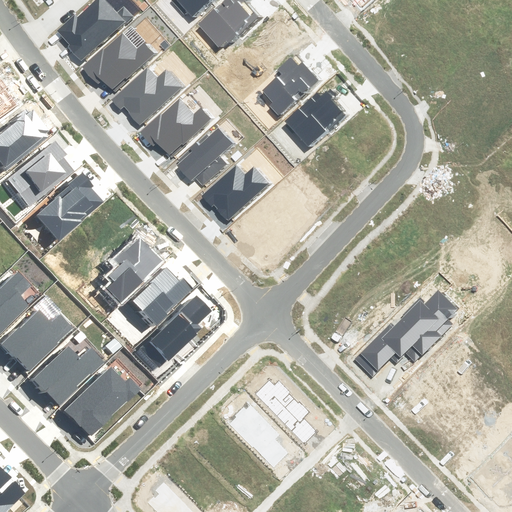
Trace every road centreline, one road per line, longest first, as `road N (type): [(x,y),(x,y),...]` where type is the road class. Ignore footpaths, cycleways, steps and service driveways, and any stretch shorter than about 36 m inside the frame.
road 1 (residential): [(311,0),(404,102),(416,137),(410,161),(266,314)]
road 2 (residential): [(266,314),(109,154),(18,44)]
road 3 (residential): [(266,314),(84,495)]
road 4 (residential): [(255,511),(357,409)]
road 5 (residential): [(456,511),(357,409)]
road 6 (residential): [(357,409),(266,314)]
